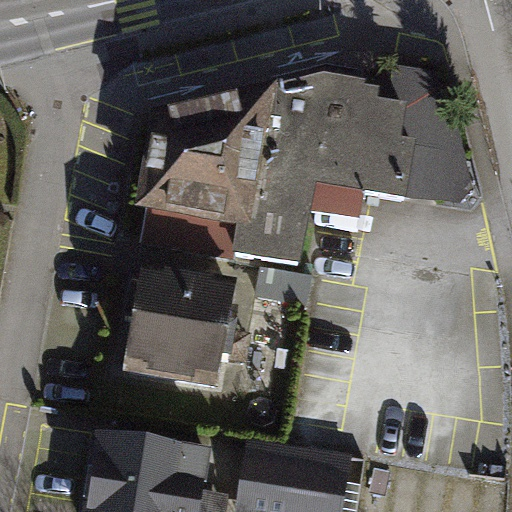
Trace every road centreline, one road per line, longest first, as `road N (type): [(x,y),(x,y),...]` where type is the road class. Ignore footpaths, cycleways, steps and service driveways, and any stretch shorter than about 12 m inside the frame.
road 1 (residential): [(473,0),(511,143)]
road 2 (secondary): [(119,0),(0,26)]
